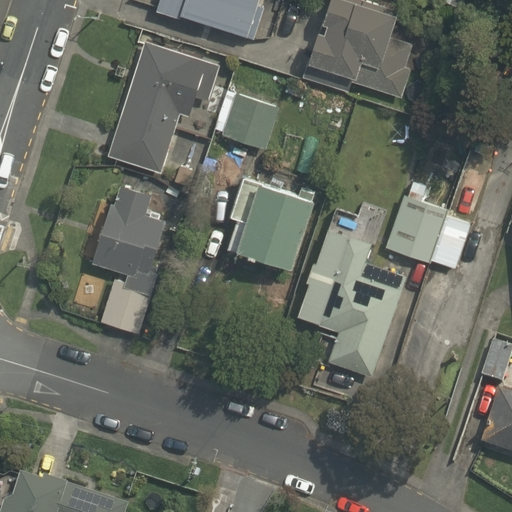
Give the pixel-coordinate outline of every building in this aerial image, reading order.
[(264,7),(257,5),(258,0),(159,0),(156,10),(180,18),(181,15),(182,15),(254,38),(264,7)] [(390,37),(397,14),(349,0),(329,0),(322,23),(328,25),(325,34),(318,32),(308,63),(346,75),(345,79),(402,97),(410,68),(405,67),(412,44),(390,37)] [(147,41),(135,78),(110,156),(161,172),(180,114),(189,116),(196,97),(210,101),(217,78),(221,66),(147,41)] [(262,148),(278,105),(238,90),(222,134),(262,148)] [(188,186),(193,170),(180,165),(174,181),(188,186)] [(227,251),(296,270),(317,195),(241,174),(229,217),(235,219),(227,249),(227,251)] [(102,322),(141,335),(164,267),(153,264),(167,220),(148,213),(154,196),(121,185),(115,204),(112,203),(93,262),(117,270),(100,321),(102,322)] [(388,248),(431,263),(450,207),(407,193),(388,248)] [(446,225),(434,261),(457,269),(469,233),(446,225)] [(326,360),(370,378),(410,276),(367,259),(373,244),(370,243),(369,244),(331,230),(298,316),(338,331),(326,360)] [(482,376),(502,383),(511,353),(511,347),(494,341),(482,376)] [(482,443),(511,451),(511,393),(499,390),(482,443)] [(125,511),(128,503),(45,477),(44,481),(23,474),(22,478),(15,476),(7,480),(0,501),(0,502),(4,504),(1,511),(125,511)]
